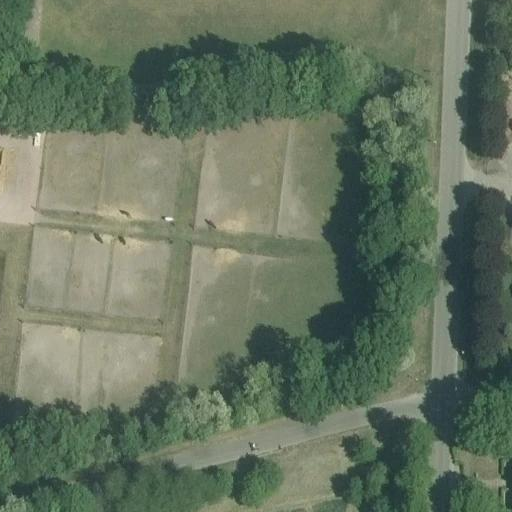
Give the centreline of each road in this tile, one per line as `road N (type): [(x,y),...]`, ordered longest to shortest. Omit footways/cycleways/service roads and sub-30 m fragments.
road 1 (unclassified): [(0,510),(440,397)]
road 2 (unclassified): [(440,397),(457,0)]
